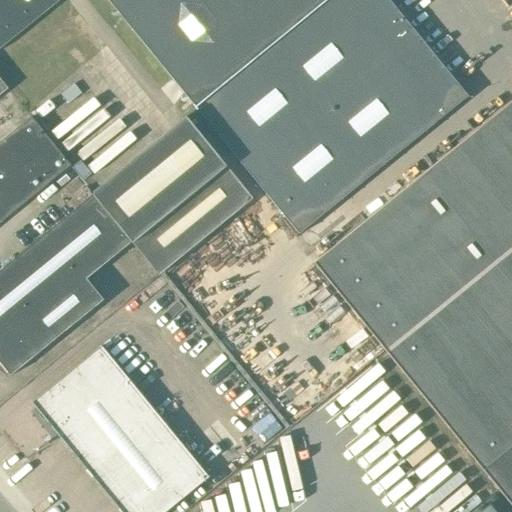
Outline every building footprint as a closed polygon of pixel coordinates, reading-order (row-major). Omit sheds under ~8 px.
[(0,0),(0,49),(60,0),(0,0)] [(109,0),(299,233),(468,96),(390,0),(109,0)] [(0,96),(9,89),(0,78),(0,96)] [(511,511),(511,101),(302,271),(497,511),(511,511)] [(187,109),(94,185),(133,234),(227,158),(187,109)] [(32,117),(0,142),(0,223),(71,165),(32,117)] [(133,240),(159,272),(252,196),(226,164),(133,240)] [(95,194),(0,271),(0,362),(11,376),(104,300),(87,279),(133,241),(95,194)] [(102,346),(33,402),(122,511),(166,511),(209,477),(102,346)]
